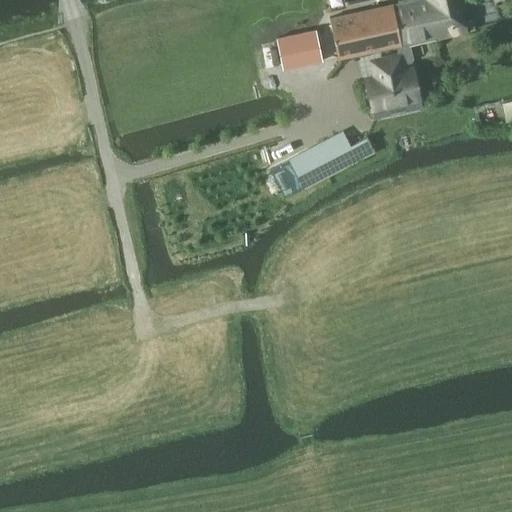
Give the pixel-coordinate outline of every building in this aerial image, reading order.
[(398,2),(392,4),(401,45),(402,47),(409,46),(467,33),(466,31),(474,30),(472,21),(464,22),(459,0),(399,0),(397,1),(398,2)] [(338,60),(396,47),(401,45),(392,4),(329,18),(338,60)] [(295,67),(330,59),(322,26),(288,34),(295,67)] [(412,60),(409,46),(402,47),(401,45),(396,47),(399,57),(372,63),(373,66),(377,65),(380,79),(367,82),(366,82),(374,121),(420,111),(411,70),(409,70),(402,72),(400,65),(410,63),(412,60)] [(511,120),(511,102),(500,105),(504,123),(511,120)] [(374,153),(365,137),(295,173),(303,189),(374,153)]
